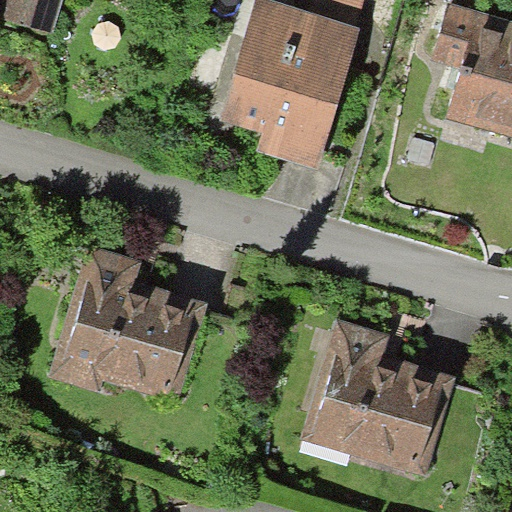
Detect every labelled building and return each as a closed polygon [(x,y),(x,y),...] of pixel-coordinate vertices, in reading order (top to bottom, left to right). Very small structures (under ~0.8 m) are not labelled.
[(233,118),(317,143),(359,5),(341,0),(310,0),(304,23),(290,19),(286,32),(283,31),(277,52),(243,42),(229,88),(241,91),(233,118)] [(486,123),(511,130),(511,36),(441,15),(430,53),(459,61),(448,99),(490,111),(486,123)] [(4,289),(22,294),(31,263),(13,258),(4,289)] [(166,392),(190,311),(119,289),(124,270),(90,260),(65,347),(57,345),(48,376),(93,390),(99,372),(166,392)] [(414,466),(439,384),(367,363),(372,344),(339,334),(309,435),(414,466)]
